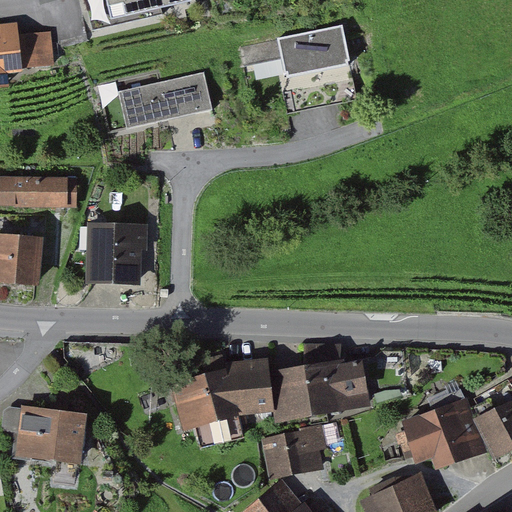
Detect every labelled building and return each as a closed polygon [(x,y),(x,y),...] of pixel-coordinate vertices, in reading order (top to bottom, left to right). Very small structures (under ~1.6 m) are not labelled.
[(115,0),(114,0),(122,31),(194,13),(190,0),(115,0)] [(21,24),(0,26),(0,77),(26,75),(21,24)] [(349,29),(279,44),(295,117),(365,103),(349,29)] [(169,89),(166,78),(104,92),(115,140),(214,118),(206,81),(169,89)] [(0,176),(0,207),(71,211),(73,180),(0,176)] [(134,286),(133,231),(85,232),(86,287),(134,286)] [(40,240),(5,240),(5,287),(40,287),(40,240)] [(378,407),(369,355),(277,371),(284,410),(287,423),(378,407)] [(276,359),(217,365),(218,373),(226,417),(284,410),(277,371),(276,359)] [(218,373),(176,384),(191,429),(226,417),(218,373)] [(418,463),(430,459),(434,471),(489,451),(478,418),(471,400),(416,420),(416,422),(405,426),(418,463)] [(498,461),(511,451),(511,407),(509,402),(478,418),(489,451),(498,461)] [(31,411),(22,410),(15,459),(81,468),(88,419),(31,411)] [(317,430),(265,440),(272,479),(324,469),(317,430)] [(429,511),(415,482),(362,508),(363,511),(429,511)] [(303,511),(286,486),(247,511),(303,511)]
